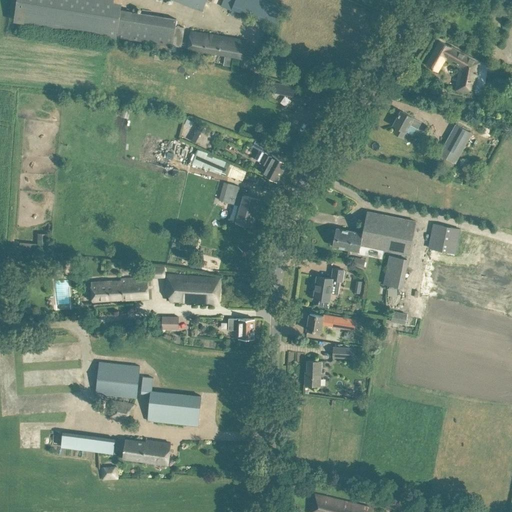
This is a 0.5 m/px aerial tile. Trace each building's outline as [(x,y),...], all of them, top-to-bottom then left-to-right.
[(106,35),(111,0),(17,0),(14,22),(106,35)] [(175,0),(203,10),(206,0),(175,0)] [(221,0),(219,7),(268,25),(267,25),(267,26),(267,27),(267,28),(268,29),(269,29),(270,28),(270,27),(270,26),(274,28),(281,8),(260,0),(221,0)] [(177,18),(139,12),(120,9),(116,37),(155,43),(154,48),(171,50),(172,46),(172,45),(181,46),(184,27),(175,25),(177,18)] [(245,46),(247,46),(248,41),(188,34),(186,52),(243,58),(245,46)] [(476,62),(440,41),(427,64),(435,69),(443,56),(459,64),(455,88),(479,92),(484,63),(476,62)] [(327,102),(308,90),(295,87),(295,86),(272,81),(270,91),(303,98),(299,104),(317,116),(327,102)] [(421,122),(401,111),(394,125),(397,127),(394,132),(402,137),(405,131),(406,131),(410,124),(418,128),(421,122)] [(454,160),(471,130),(456,122),(440,152),(454,160)] [(257,129),(255,135),(264,139),(267,132),(257,129)] [(259,150),(255,159),(260,162),(267,166),(263,174),(277,182),(287,163),(273,155),(277,149),(264,144),(261,151),(259,150)] [(174,153),(168,152),(166,158),(172,160),(174,153)] [(233,221),(253,226),(260,199),(238,193),(240,186),(228,183),(223,201),(237,205),(233,221)] [(416,221),(367,211),(362,233),(337,228),(333,246),(358,251),(359,248),(364,248),(364,246),(410,255),(416,221)] [(458,228),(433,224),(429,248),(450,252),(454,253),(454,252),(455,244),(458,244),(461,229),(458,228)] [(463,240),(461,251),(490,257),(492,246),(463,240)] [(507,312),(511,287),(511,266),(429,250),(420,294),(507,312)] [(389,255),(383,283),(401,287),(406,258),(389,255)] [(346,270),(333,268),(332,275),(333,276),(333,278),(318,276),(314,298),(319,299),(318,305),(328,307),(332,286),(340,287),(341,282),(343,282),(346,270)] [(167,273),(166,293),(170,293),(170,300),(218,304),(220,277),(167,273)] [(149,298),(148,277),(122,278),(122,280),(112,281),(112,280),(93,281),(94,299),(123,298),(123,299),(149,298)] [(310,314),(307,329),(320,332),(321,325),(333,327),(354,330),(355,319),(338,316),(338,318),(310,314)] [(175,316),(160,315),(159,328),(175,328),(175,316)] [(255,319),(229,318),(228,330),(239,330),(239,338),(254,339),(255,319)] [(333,346),(332,356),(353,357),(354,353),(356,353),(356,347),(354,347),(333,346)] [(140,365),(99,360),(95,393),(136,397),(140,365)] [(321,361),(308,360),(307,376),(305,376),(305,385),(320,385),(321,361)] [(143,377),(142,393),(151,394),(148,421),(198,426),(201,396),(152,390),(153,378),(143,377)] [(129,420),(134,401),(112,396),(108,412),(115,414),(114,416),(129,420)] [(124,452),(123,458),(168,464),(171,443),(146,440),(146,441),(126,439),(124,452)] [(102,463),(103,478),(117,478),(116,462),(102,463)] [(387,492),(382,504),(396,509),(397,509),(406,511),(408,511),(412,502),(400,498),(401,497),(387,492)] [(372,511),(373,510),(315,494),(310,511),(372,511)]
